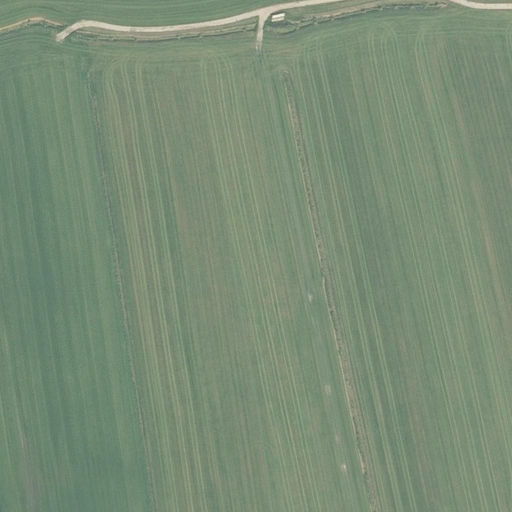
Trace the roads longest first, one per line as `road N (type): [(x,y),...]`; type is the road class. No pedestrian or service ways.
road 1 (track): [(265,11),(259,45),(354,511)]
road 2 (track): [(331,0),(200,26),(124,31),(85,22),(56,38),(0,47)]
